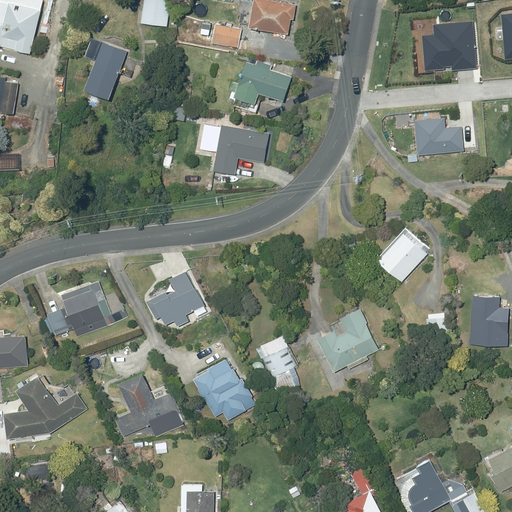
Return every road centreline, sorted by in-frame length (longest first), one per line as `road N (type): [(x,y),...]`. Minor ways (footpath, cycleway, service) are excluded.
road 1 (unclassified): [(0,273),(81,245),(244,222),(285,204),(328,159)]
road 2 (residential): [(511,84),(350,93)]
